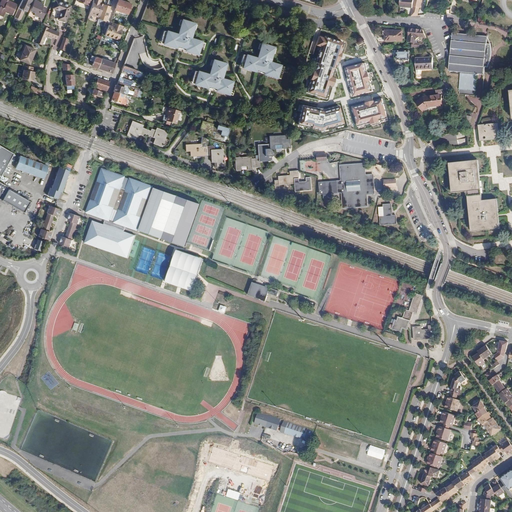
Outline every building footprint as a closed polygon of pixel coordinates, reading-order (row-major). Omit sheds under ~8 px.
[(17,4),(7,0),(1,0),(0,3),(0,6),(0,7),(0,6),(0,16),(3,17),(5,12),(12,16),(17,4)] [(32,0),(30,0),(21,0),(17,12),(22,14),(24,11),(26,12),(32,0)] [(34,0),(29,11),(34,14),(33,16),(41,19),(45,11),(40,9),(43,4),(34,0)] [(93,0),(88,14),(90,15),(99,18),(103,5),(100,3),(98,3),(99,0),(100,1),(100,0),(93,0)] [(131,5),(118,0),(113,13),(126,17),(131,5)] [(413,0),(413,7),(420,9),(421,0),(413,0)] [(71,6),(55,1),(53,9),(60,12),(57,20),(65,22),(71,6)] [(110,7),(103,5),(99,18),(98,19),(106,21),(110,7)] [(205,43),(190,39),(193,29),(192,29),(194,23),(184,20),(182,26),(181,25),(178,35),(164,30),(162,38),(166,40),(164,44),(179,48),(180,49),(183,49),(198,54),(199,48),(203,50),(205,43)] [(118,41),(123,27),(112,23),(111,27),(110,26),(109,30),(107,29),(104,36),(118,41)] [(41,28),(36,39),(35,41),(35,44),(42,45),(46,35),(56,40),(59,34),(48,29),(47,31),(41,28)] [(426,38),(422,30),(417,29),(408,29),(408,42),(415,43),(416,40),(419,37),(426,38)] [(402,31),(385,31),(382,31),(382,35),(385,35),(385,41),(402,41),(403,41),(403,37),(402,37),(402,31)] [(449,71),(461,72),(459,94),(475,96),(477,74),(484,75),(485,67),(488,68),(489,66),(490,63),(491,61),(491,59),(491,56),(492,53),(491,47),(490,45),(490,42),(488,37),(453,33),(449,71)] [(323,37),(317,35),(314,45),(320,48),(306,92),(325,98),(343,42),(323,36),(323,37)] [(68,39),(63,37),(59,49),(64,51),(68,39)] [(245,64),(244,68),(260,73),(277,78),(279,72),(283,73),(284,67),(270,62),(273,53),(272,53),(273,47),(264,44),(262,50),(261,49),(258,59),(244,54),(241,62),(245,64)] [(25,46),(19,60),(29,65),(35,50),(25,46)] [(409,51),(397,51),(397,60),(403,60),(403,61),(404,61),(404,64),(409,64),(409,61),(409,51)] [(85,59),(84,63),(83,63),(83,64),(87,65),(97,69),(101,59),(95,57),(94,57),(91,56),(90,60),(85,59)] [(433,57),(416,58),(416,74),(416,79),(422,81),(421,70),(433,69),(433,57)] [(116,65),(101,59),(97,69),(101,71),(103,71),(104,71),(112,74),(116,65)] [(209,75),(195,71),(193,79),(197,80),(195,84),(212,89),(229,94),(230,89),(234,90),(236,83),(221,79),(224,69),(223,69),(225,64),(215,61),(213,66),(212,66),(209,75)] [(366,63),(346,68),(354,96),(373,91),(366,63)] [(122,70),(122,71),(135,75),(135,73),(138,74),(139,71),(131,68),(123,65),(123,68),(122,70)] [(33,69),(22,66),(21,71),(23,71),(20,80),(31,83),(33,73),(31,73),(33,69)] [(73,75),(65,75),(66,86),(66,90),(75,90),(74,86),(73,75)] [(119,80),(117,83),(133,88),(135,82),(120,77),(119,80)] [(107,92),(110,83),(97,78),(93,89),(103,93),(105,93),(106,92),(107,92)] [(448,83),(443,83),(443,87),(436,87),(437,94),(448,92),(448,91),(451,90),(448,83)] [(113,91),(114,92),(122,94),(124,87),(116,85),(113,91)] [(31,86),(29,91),(40,95),(42,91),(31,86)] [(93,89),(91,94),(102,98),(103,93),(93,89)] [(124,98),(125,95),(122,94),(114,92),(111,100),(125,104),(127,99),(124,98)] [(424,98),(416,104),(423,111),(428,107),(442,106),(441,96),(424,98)] [(383,98),(353,107),(358,126),(389,118),(383,98)] [(319,108),(302,104),(297,125),(321,131),(343,125),(338,106),(324,109),(319,108)] [(180,111),(169,108),(165,120),(176,123),(180,111)] [(213,127),(215,121),(207,119),(206,122),(204,121),(201,131),(204,132),(203,134),(205,135),(206,133),(212,134),(215,131),(216,132),(214,137),(227,141),(230,128),(225,126),(225,125),(223,124),(222,125),(221,125),(221,126),(218,125),(217,128),(213,127)] [(149,131),(146,130),(142,128),(143,126),(133,122),(127,136),(135,139),(138,131),(140,132),(139,134),(144,135),(144,134),(147,135),(149,131)] [(497,123),(478,125),(479,137),(486,136),(487,140),(495,139),(495,137),(498,136),(497,123)] [(149,131),(147,135),(155,138),(155,136),(157,136),(154,143),(162,146),(167,132),(157,129),(156,131),(152,129),(151,132),(149,131)] [(270,148),(270,149),(275,148),(274,145),(282,144),(282,148),(290,148),(290,139),(286,139),(286,136),(269,136),(270,145),(270,148)] [(204,155),(207,155),(206,147),(202,147),(202,144),(186,145),(186,151),(190,151),(191,156),(204,155)] [(255,159),(255,167),(260,167),(259,161),(271,160),(271,156),(267,156),(267,148),(270,148),(270,145),(258,145),(259,159),(255,159)] [(0,178),(13,154),(0,146),(0,178)] [(214,146),(206,147),(207,155),(207,156),(210,156),(210,154),(212,155),(212,162),(217,162),(217,166),(223,166),(222,149),(214,150),(214,146)] [(48,167),(20,156),(15,168),(44,179),(48,167)] [(255,167),(255,159),(251,159),(251,157),(235,158),(236,170),(240,170),(240,166),(247,166),(248,169),(252,169),(252,167),(255,167)] [(321,194),(323,194),(333,193),(332,182),(330,160),(328,160),(318,161),(320,183),(321,194)] [(478,161),(449,163),(452,193),(467,192),(471,232),(500,229),(497,199),(482,201),(478,161)] [(342,181),(338,181),(339,193),(343,193),(343,200),(344,208),(368,206),(367,195),(375,194),(373,174),(365,175),(364,163),(340,165),(342,181)] [(69,172),(60,167),(52,189),(50,188),(47,196),(57,199),(60,192),(61,193),(69,172)] [(92,215),(106,219),(104,225),(93,221),(85,244),(128,259),(136,236),(125,232),(126,227),(137,230),(153,186),(102,168),(86,212),(92,215)] [(280,185),(283,185),(296,183),(294,171),(290,171),(291,175),(279,177),(279,180),(276,181),(276,183),(276,184),(276,189),(280,189),(280,185)] [(296,188),(296,191),(306,190),(312,190),(311,177),(307,178),(307,182),(300,182),(299,171),(294,171),(296,183),(296,188)] [(393,179),(384,180),(384,188),(395,187),(397,187),(396,179),(393,179)] [(0,189),(13,196),(8,204),(24,213),(30,202),(6,189),(7,186),(0,182),(0,189)] [(198,204),(176,196),(154,188),(139,231),(161,239),(183,246),(198,204)] [(13,196),(0,189),(0,199),(8,204),(13,196)] [(392,216),(392,212),(391,204),(384,204),(384,210),(385,216),(380,216),(381,224),(397,223),(396,215),(392,216)] [(49,246),(51,239),(49,238),(51,230),(54,222),(57,223),(60,215),(50,212),(47,219),(48,219),(45,227),(42,235),(41,235),(39,243),(49,246)] [(79,230),(81,223),(71,219),(69,227),(72,228),(69,236),(66,244),(63,243),(60,250),(70,254),(73,247),(72,246),(75,238),(78,230),(79,230)] [(203,259),(177,250),(166,282),(192,292),(203,259)] [(116,261),(115,267),(124,270),(126,264),(116,261)] [(255,282),(254,285),(269,291),(270,289),(271,286),(266,285),(266,286),(255,282)] [(279,292),(270,289),(269,291),(254,285),(251,295),(261,299),(261,300),(266,301),(268,293),(277,296),(279,292)] [(395,325),(394,329),(401,332),(402,327),(407,329),(413,312),(416,313),(422,295),(415,293),(410,311),(406,309),(403,318),(399,316),(397,321),(395,320),(393,325),(395,325)] [(414,339),(434,337),(433,325),(428,325),(429,329),(422,330),(421,326),(412,327),(414,339)] [(506,342),(498,340),(496,350),(503,351),(504,351),(506,342)] [(481,347),(487,355),(491,353),(486,345),(482,347),(481,347)] [(483,359),(487,355),(481,347),(477,351),(478,353),(483,359)] [(503,351),(496,350),(496,352),(492,354),(496,360),(502,356),(503,351)] [(483,359),(478,353),(473,357),(479,366),(485,362),(483,359)] [(499,364),(496,360),(491,364),(494,368),(499,364)] [(455,375),(457,377),(460,382),(461,383),(465,380),(459,371),(455,375)] [(485,374),(489,380),(494,376),(490,371),(485,374)] [(497,374),(494,376),(489,380),(492,385),(494,384),(500,380),(501,379),(497,374)] [(458,383),(460,382),(457,377),(453,380),(450,389),(451,389),(456,390),(458,383)] [(500,380),(494,384),(500,393),(506,389),(500,380)] [(506,389),(500,393),(499,394),(502,398),(510,392),(507,388),(506,389)] [(451,389),(449,396),(456,398),(458,391),(456,390),(451,389)] [(511,398),(511,394),(510,392),(502,398),(505,403),(506,402),(511,398)] [(460,402),(455,401),(448,399),(447,398),(446,402),(447,402),(446,405),(445,405),(444,409),(457,413),(460,402)] [(472,406),(476,412),(483,407),(484,407),(480,400),(472,406)] [(487,412),(483,407),(476,412),(475,414),(478,418),(487,412)] [(281,420),(259,412),(255,424),(277,431),(281,420)] [(483,424),(491,418),(487,412),(478,418),(478,419),(482,425),(483,424)] [(443,413),(442,417),(442,420),(441,420),(440,424),(442,425),(449,427),(452,428),(455,417),(443,413)] [(483,424),(487,430),(496,423),(492,418),(492,417),(491,418),(483,424)] [(314,431),(284,421),(281,432),(311,442),(314,431)] [(496,423),(487,430),(492,436),(501,429),(499,427),(496,423)] [(447,431),(441,429),(438,428),(437,432),(438,432),(437,435),(436,439),(447,442),(451,432),(447,431)] [(501,446),(504,450),(508,455),(511,451),(511,445),(508,439),(501,445),(501,446)] [(431,452),(434,453),(440,455),(443,456),(447,445),(434,442),(433,445),(434,445),(433,449),(432,449),(431,452)] [(496,443),(489,447),(497,458),(499,456),(498,454),(502,451),(499,447),(496,443)] [(207,461),(211,451),(200,446),(196,456),(207,461)] [(274,466),(213,447),(208,462),(269,481),(274,466)] [(497,458),(489,447),(482,452),(485,456),(488,461),(492,458),(494,460),(497,458)] [(439,469),(440,467),(442,459),(439,458),(433,456),(430,455),(429,458),(430,459),(429,462),(428,462),(427,466),(439,469)] [(475,464),(478,469),(480,472),(488,467),(486,464),(482,459),(480,456),(473,461),(475,464)] [(427,476),(434,479),(438,479),(440,472),(431,470),(430,473),(428,473),(425,472),(424,475),(427,476)] [(511,470),(505,475),(501,478),(510,490),(511,488),(511,470)] [(470,471),(469,471),(461,476),(467,483),(470,481),(471,482),(476,479),(472,473),(471,471),(470,471)] [(434,479),(427,476),(424,486),(428,487),(431,488),(434,479)] [(453,483),(458,489),(465,484),(459,477),(453,482),(453,483)] [(493,482),(495,485),(496,486),(492,489),(495,493),(498,497),(504,492),(496,480),(493,482)] [(453,483),(446,488),(451,496),(459,491),(458,489),(453,483)] [(486,490),(488,493),(490,496),(495,493),(492,489),(492,488),(489,484),(484,488),(486,490)] [(445,487),(441,490),(447,499),(451,496),(446,488),(445,487)] [(447,499),(441,490),(436,494),(439,498),(442,502),(447,499)] [(443,504),(442,502),(439,498),(430,504),(434,510),(443,504)] [(490,501),(483,500),(480,500),(480,504),(478,504),(477,508),(490,509),(491,501),(490,501)]
